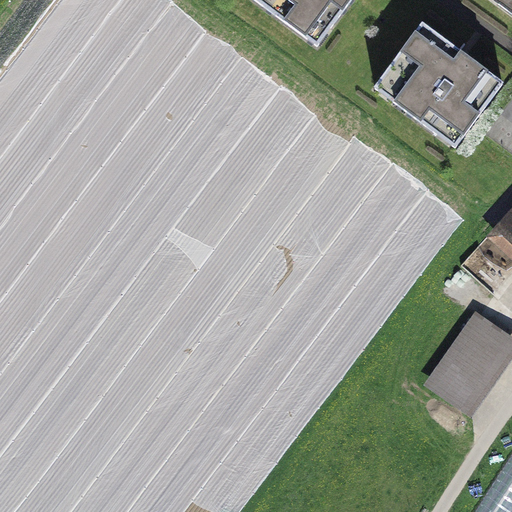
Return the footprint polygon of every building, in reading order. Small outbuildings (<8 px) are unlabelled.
[(353,0),(254,0),(254,1),(318,48),(353,0)] [(511,0),(503,0),(500,6),(511,14),(511,0)] [(503,86),(423,26),(375,90),(455,150),(503,86)] [(511,207),(483,238),(511,264),(511,207)] [(511,365),(511,340),(474,314),(421,389),(469,424),(511,365)]
